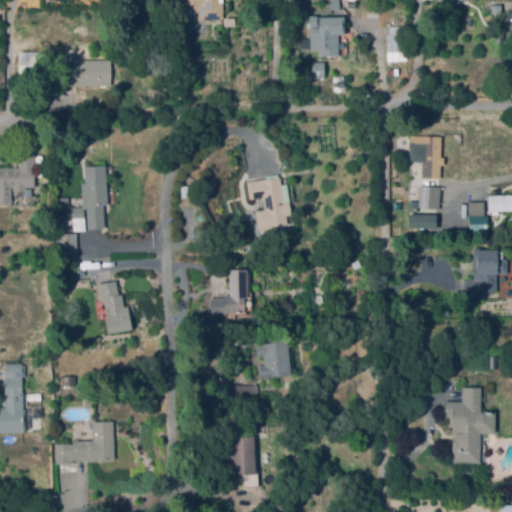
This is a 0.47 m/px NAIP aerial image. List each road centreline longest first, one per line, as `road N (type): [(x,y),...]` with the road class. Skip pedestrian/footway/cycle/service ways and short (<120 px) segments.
road 1 (residential): [(511,106),(234,103),(0,119)]
road 2 (residential): [(384,106),(383,511)]
road 3 (residential): [(165,198),(174,491),(82,511)]
